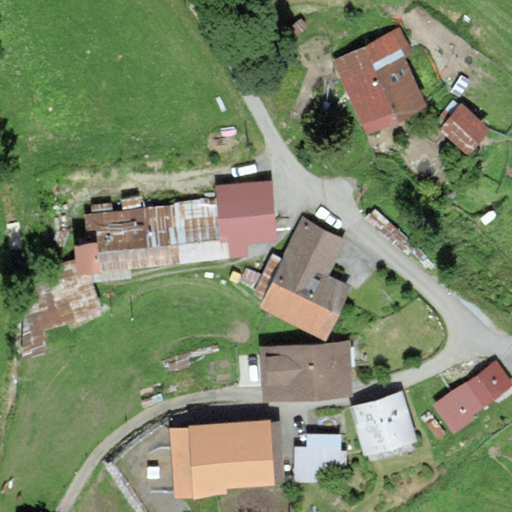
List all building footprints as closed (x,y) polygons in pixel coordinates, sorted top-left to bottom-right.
[(400,28),(338,58),(371,126),(423,100),(400,53),(410,48),(400,28)] [(486,126),(461,104),(442,126),(467,148),(486,126)] [(270,239),(266,180),(207,184),(208,202),(78,211),(82,266),(240,254),(239,241),(270,239)] [(342,239),(305,221),(264,301),(324,331),(347,286),(324,274),(342,239)] [(270,289),(286,251),(274,246),(259,284),(270,289)] [(347,341),(265,346),(268,394),(351,389),(347,341)] [(511,379),(496,359),(438,402),(454,423),(511,379)] [(400,392),(355,406),(368,449),(413,435),(400,392)] [(190,427),(176,428),(179,491),(224,489),(223,483),(271,480),(268,419),(190,423),(190,427)] [(309,446),(297,446),(296,479),(345,481),(346,451),(339,451),(340,435),(309,434),(309,446)]
